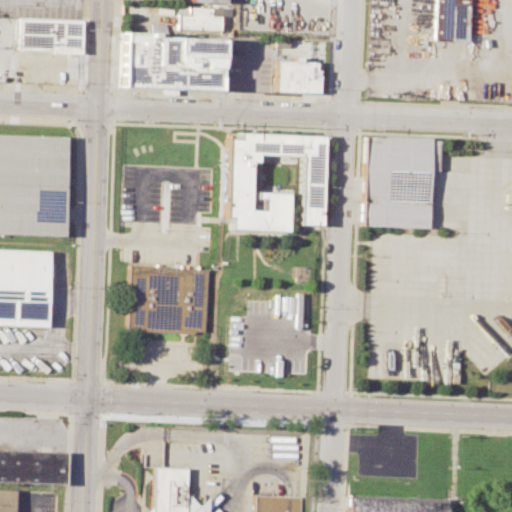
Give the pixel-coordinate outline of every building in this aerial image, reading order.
[(431,0),(465,0),(464,42),(430,41),(431,0)] [(216,8),(178,6),(177,26),(202,28),(202,20),(215,20),(216,8)] [(79,53),(80,22),(17,19),(15,50),(79,53)] [(116,88),(118,31),(119,31),(148,32),(147,36),(218,39),(216,91),(116,88)] [(274,60),(317,61),(316,92),(273,90),(274,60)] [(296,223),(318,225),(321,135),(235,132),(235,139),(232,138),(223,138),(220,216),(226,216),(226,220),(225,229),(284,231),(285,192),(252,191),(254,153),(300,155),(299,162),(296,223)] [(0,234),(58,237),(63,135),(0,133),(0,234)] [(358,226),(424,228),(426,169),(436,169),(437,156),(438,137),(361,135),(358,226)] [(0,324),(40,326),(44,251),(0,248),(0,324)] [(121,328),(135,329),(199,332),(202,270),(194,270),(124,266),(121,328)] [(0,481),(0,448),(63,451),(62,484),(0,481)] [(149,511),(152,467),(162,468),(188,469),(187,495),(197,505),(206,497),(205,511),(149,511)] [(0,511),(0,488),(10,489),(10,511),(0,511)] [(346,511),(347,495),(444,500),(443,511),(346,511)] [(253,511),(254,496),(300,498),(299,511),(253,511)] [(502,511),(511,511),(511,502),(502,502),(502,511)]
